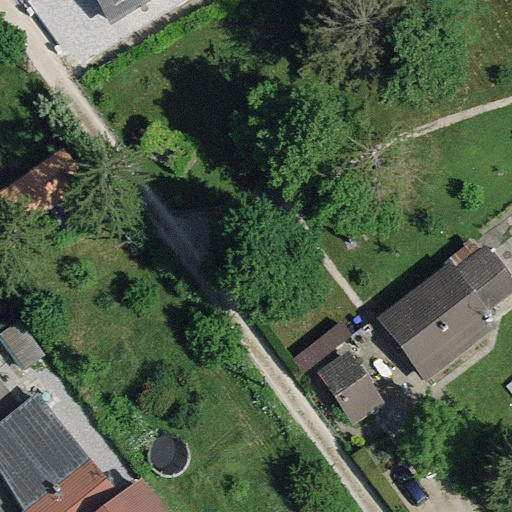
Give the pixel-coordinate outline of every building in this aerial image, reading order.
[(132,0),(96,0),(107,16),(132,0)] [(61,156),(0,198),(0,203),(15,225),(78,181),(61,156)] [(511,288),(486,253),(451,278),(479,316),(511,291),(511,288)] [(447,275),(383,324),(424,377),(488,328),(479,316),(451,278),(447,275)] [(347,358),(321,375),(353,423),(379,406),(347,358)] [(32,511),(89,468),(37,399),(23,410),(0,427),(0,472),(26,511),(32,511)] [(89,468),(32,511),(112,511),(119,507),(89,468)] [(160,511),(144,489),(119,507),(112,511),(160,511)]
